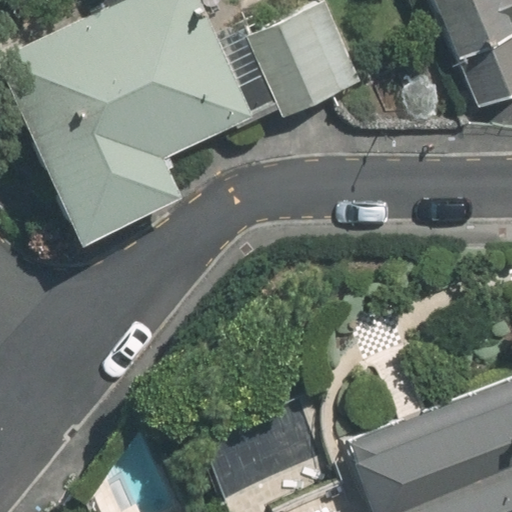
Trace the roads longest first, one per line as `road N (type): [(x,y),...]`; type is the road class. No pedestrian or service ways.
road 1 (residential): [(58,386),(168,247),(229,200),(295,185),(511,162)]
road 2 (residential): [(58,386),(0,270)]
